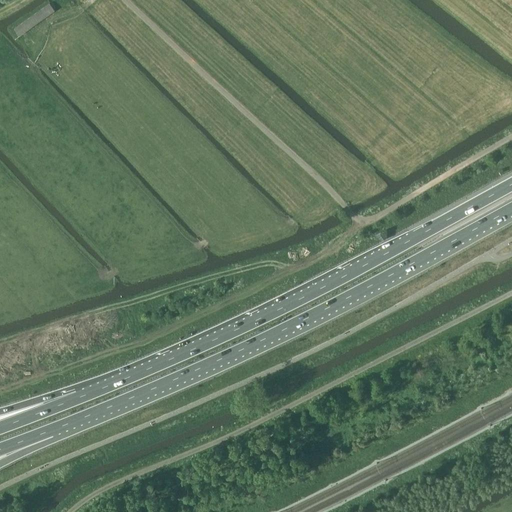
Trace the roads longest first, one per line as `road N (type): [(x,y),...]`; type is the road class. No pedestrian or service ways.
road 1 (motorway): [(50,431),(187,374),(511,210)]
road 2 (track): [(511,137),(361,220),(125,0)]
road 3 (motorway): [(511,184),(305,296),(80,396)]
